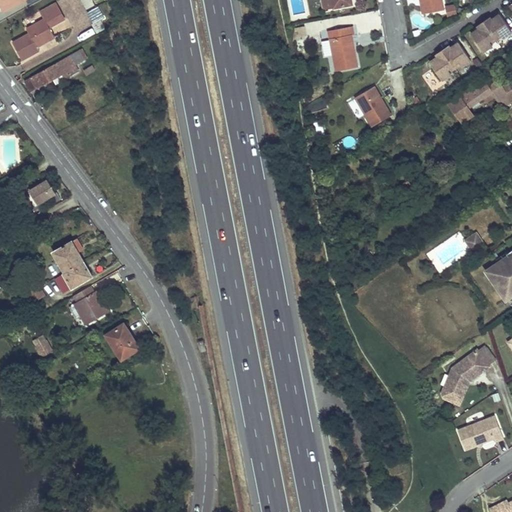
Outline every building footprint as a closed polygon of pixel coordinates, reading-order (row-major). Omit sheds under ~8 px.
[(0,0),(0,1),(2,4),(5,11),(24,0),(0,0)] [(331,0),(320,0),(323,9),(333,7),(331,0)] [(443,10),(441,0),(420,0),(423,14),(443,10)] [(49,28),(64,20),(56,3),(41,11),(45,19),(26,29),(29,34),(13,43),(22,61),(39,52),(37,48),(54,39),(49,28)] [(446,15),(455,14),(454,4),(445,5),(446,15)] [(92,22),(104,17),(99,5),(87,11),(92,22)] [(482,26),(473,32),(485,50),(495,44),(494,41),(505,34),(506,36),(511,31),(511,26),(503,12),(495,17),(492,15),(479,23),(482,26)] [(97,32),(105,28),(101,19),(93,23),(97,32)] [(350,34),(352,33),(351,26),(334,29),(335,36),(329,38),(335,70),(356,66),(353,50),(350,51),(349,45),(352,45),(350,34)] [(440,55),(432,61),(444,78),(454,72),(452,71),(463,64),(464,65),(473,58),(461,41),(453,47),(450,44),(438,52),(440,55)] [(78,73),(75,66),(88,58),(83,49),(25,81),(30,91),(62,74),(65,80),(78,73)] [(96,71),(93,65),(84,70),(88,76),(96,71)] [(394,98),(407,95),(402,69),(389,72),(394,98)] [(430,87),(437,82),(430,70),(423,75),(430,87)] [(461,98),(451,104),(463,121),(473,114),(468,108),(492,91),(497,99),(499,98),(504,106),(510,102),(511,102),(511,101),(511,89),(510,87),(504,91),(498,82),(489,87),(485,82),(476,88),(475,86),(460,96),(461,98)] [(378,85),(358,96),(376,124),(395,113),(378,85)] [(46,179),(28,190),(36,203),(54,192),(46,179)] [(476,234),(465,241),(472,252),(483,245),(476,234)] [(84,249),(77,238),(71,242),(77,253),(79,252),(84,249)] [(77,253),(71,242),(52,253),(63,274),(82,263),(85,262),(79,252),(77,253)] [(509,257),(487,272),(504,297),(511,291),(511,251),(507,254),(509,257)] [(86,270),(82,263),(63,274),(72,288),(93,276),(89,269),(86,270)] [(72,288),(63,274),(55,279),(64,293),(72,288)] [(41,287),(36,278),(23,286),(27,295),(41,287)] [(109,312),(97,291),(95,292),(92,286),(73,296),(77,302),(74,304),(87,325),(109,312)] [(46,296),(41,287),(27,295),(21,298),(27,307),(46,296)] [(129,332),(124,323),(116,328),(122,336),(129,332)] [(140,348),(129,332),(122,336),(116,328),(106,334),(122,360),(140,348)] [(31,339),(40,356),(53,350),(44,332),(31,339)] [(204,340),(197,342),(201,353),(207,351),(204,340)] [(452,368),(443,390),(460,396),(466,381),(468,379),(470,381),(490,366),(477,349),(452,368)] [(460,404),(470,381),(468,379),(466,381),(460,396),(443,390),(441,396),(460,404)] [(495,416),(458,430),(466,449),(478,445),(480,440),(484,442),(495,438),(496,441),(504,437),(495,416)] [(491,511),(511,511),(511,500),(509,502),(499,507),(498,504),(490,508),(491,511)]
